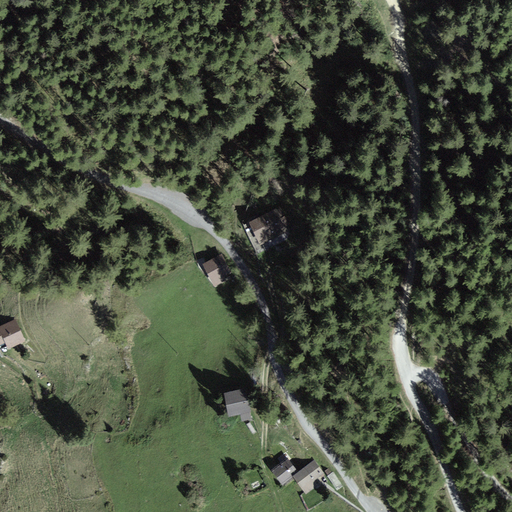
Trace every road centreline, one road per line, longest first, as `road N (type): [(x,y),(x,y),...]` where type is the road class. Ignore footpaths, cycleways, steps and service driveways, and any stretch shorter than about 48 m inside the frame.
road 1 (unclassified): [(0,118),(73,164),(179,207),(218,235),(258,293),(286,389),(373,511)]
road 2 (unclassified): [(411,374),(400,338),(416,190),(414,107),(392,0)]
road 3 (unclassified): [(411,374),(435,385),(474,454),(511,499)]
road 4 (track): [(273,352),(263,449),(282,511)]
road 5 (unclassified): [(462,511),(407,385),(411,374)]
road 6 (track): [(0,169),(60,233),(54,263)]
